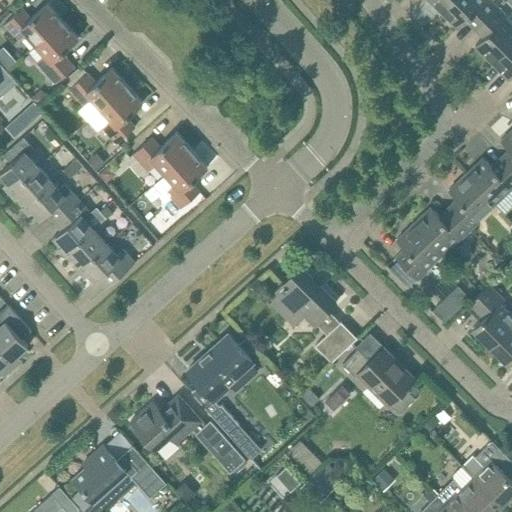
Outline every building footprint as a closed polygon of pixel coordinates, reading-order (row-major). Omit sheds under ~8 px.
[(428,0),(441,12),(453,0),(428,0)] [(471,16),(480,24),(497,7),(490,0),(453,0),(441,12),(458,29),(471,16)] [(27,35),(36,45),(63,21),(48,3),(31,18),(23,8),(4,25),(19,42),(27,35)] [(475,46),(492,63),(511,42),(511,23),(506,17),(507,16),(497,7),(480,24),(488,33),(475,46)] [(63,21),(36,45),(45,55),(37,62),(56,84),(74,67),(62,53),(79,38),(63,21)] [(511,42),(492,63),(509,80),(511,76),(511,42)] [(11,56),(2,64),(6,70),(16,62),(11,56)] [(0,97),(17,82),(6,70),(2,64),(0,62),(0,97)] [(81,66),(66,80),(72,86),(68,89),(84,107),(92,99),(101,109),(128,85),(112,68),(96,82),(87,73),(81,66)] [(128,85),(101,109),(110,119),(101,127),(116,144),(135,127),(127,117),(143,103),(128,85)] [(41,89),(32,98),(34,101),(38,104),(47,96),(41,89)] [(25,110),(6,126),(14,136),(33,120),(43,111),(38,104),(34,101),(24,109),(25,110)] [(511,152),(511,155),(505,163),(511,170),(511,129),(501,141),(511,152)] [(157,164),(165,174),(193,150),(177,132),(160,147),(152,137),(133,154),(148,171),(157,164)] [(35,150),(23,137),(3,154),(9,161),(0,169),(0,173),(0,180),(4,184),(3,184),(10,192),(38,166),(29,156),(35,150)] [(193,150),(165,174),(174,184),(166,191),(181,208),(200,192),(192,182),(208,167),(193,150)] [(97,152),(88,160),(97,171),(106,163),(97,152)] [(483,157),(466,174),(495,204),(511,189),(511,170),(505,163),(496,171),(483,157)] [(64,170),(70,177),(83,166),(77,159),(64,170)] [(107,165),(99,172),(106,181),(115,174),(107,165)] [(10,192),(23,207),(52,181),(38,166),(10,192)] [(461,204),(453,212),(470,230),(480,221),(479,220),(495,204),(466,174),(449,190),(461,204)] [(47,213),(54,222),(79,199),(65,184),(59,189),(52,181),(23,207),(30,214),(34,210),(40,218),(41,219),(47,213)] [(59,247),(66,254),(94,229),(86,220),(93,215),(79,199),(54,222),(62,230),(56,236),(57,236),(63,243),(59,247)] [(101,211),(107,218),(113,212),(107,205),(101,211)] [(431,207),(414,223),(443,254),(459,238),(461,239),(470,230),(453,212),(444,220),(431,207)] [(414,223),(396,240),(409,253),(401,262),(418,280),(427,271),(426,270),(443,254),(414,223)] [(66,254),(79,269),(107,244),(94,229),(66,254)] [(107,244),(79,269),(85,277),(86,276),(93,283),(96,281),(108,271),(115,280),(135,262),(123,249),(117,255),(107,244)] [(267,298),(282,312),(295,325),(306,314),(315,324),(316,323),(328,335),(317,346),(333,362),(358,337),(342,321),(340,322),(329,311),(336,302),(301,268),(285,285),(283,283),(267,298)] [(472,328),(492,347),(511,326),(511,314),(501,304),(504,300),(489,284),(470,303),(483,317),(472,328)] [(459,285),(434,310),(447,323),(472,299),(459,285)] [(0,350),(13,366),(22,358),(19,354),(28,346),(22,339),(31,330),(8,304),(0,311),(0,350)] [(511,326),(492,347),(508,364),(511,360),(511,326)] [(187,387),(229,434),(239,425),(222,405),(220,406),(214,400),(229,387),(227,385),(253,361),(228,334),(188,370),(196,379),(187,387)] [(414,396),(421,389),(413,381),(414,379),(383,348),(370,360),(358,348),(343,364),(355,377),(359,373),(390,404),(390,403),(400,413),(416,397),(414,396)] [(13,366),(0,350),(0,370),(1,370),(4,374),(13,366)] [(308,385),(299,393),(311,406),(320,398),(308,385)] [(170,406),(162,413),(152,401),(130,421),(155,449),(170,436),(176,443),(192,429),(196,433),(195,434),(230,473),(246,459),(210,420),(205,424),(178,394),(168,404),(170,406)] [(445,415),(453,424),(462,416),(454,407),(445,415)] [(472,455),(462,465),(502,505),(511,494),(511,480),(500,469),(510,459),(492,440),(475,457),(472,455)] [(107,488),(127,470),(151,497),(167,483),(153,468),(133,445),(117,459),(104,445),(88,459),(91,463),(74,478),(82,488),(74,496),(87,511),(99,511),(102,510),(102,511),(103,511),(118,500),(107,488)] [(321,467),(310,477),(327,495),(338,484),(331,477),(337,471),(327,462),(322,468),(321,467)] [(454,479),(437,495),(454,511),(456,511),(465,504),(473,511),(494,511),(502,505),(462,465),(453,474),(454,479)] [(286,467),(276,476),(291,492),(301,482),(286,467)] [(385,468),(373,479),(381,487),(392,476),(385,468)] [(327,495),(310,477),(300,487),(318,504),(327,495)] [(420,511),(454,511),(437,495),(437,496),(429,488),(423,494),(430,502),(421,511),(420,511)] [(51,494),(31,511),(67,511),(62,505),(51,494)]
